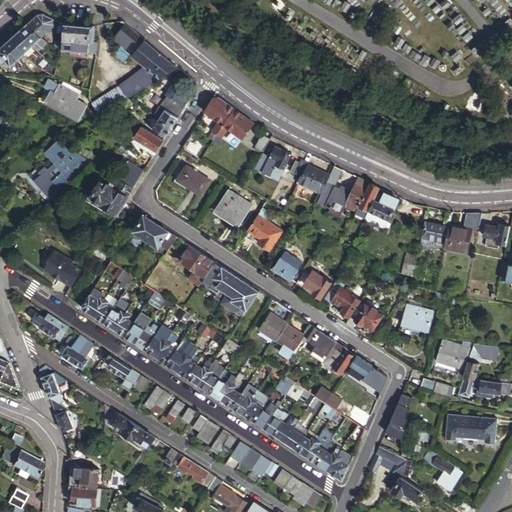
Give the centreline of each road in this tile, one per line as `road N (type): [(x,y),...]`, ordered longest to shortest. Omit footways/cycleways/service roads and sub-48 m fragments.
road 1 (residential): [(214,70),(137,200),(398,373),(342,499)]
road 2 (residential): [(0,269),(342,499)]
road 3 (tertiary): [(511,189),(444,190),(390,171),(299,129),(214,70)]
road 4 (residential): [(283,511),(15,337)]
